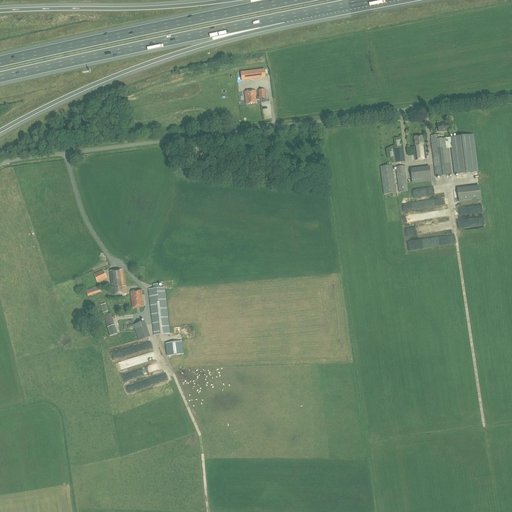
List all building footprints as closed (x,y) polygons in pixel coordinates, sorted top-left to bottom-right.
[(255,91),(245,92),(246,105),(257,103),(256,100),(266,99),(265,89),(258,90),(259,96),(256,97),(255,91)] [(448,123),(438,124),(439,132),(449,131),(448,123)] [(436,177),(451,175),(448,148),(452,148),(455,174),(477,172),(472,135),(439,139),(438,135),(431,136),(432,140),(431,140),(436,177)] [(415,146),(413,146),(415,161),(427,159),(425,145),(424,145),(422,136),(414,137),(415,146)] [(394,149),(395,163),(405,162),(403,148),(394,149)] [(380,166),(383,194),(396,193),(392,165),(380,166)] [(408,191),(405,166),(396,167),(399,192),(408,191)] [(411,182),(431,181),(430,166),(411,167),(411,182)] [(457,187),(459,201),(481,198),(479,183),(457,187)] [(94,275),(97,283),(107,279),(103,270),(94,275)] [(124,286),(122,270),(110,271),(112,289),(111,289),(112,296),(126,295),(125,286),(124,286)] [(88,296),(100,292),(99,288),(98,288),(97,286),(86,290),(88,296)] [(154,335),(169,334),(164,288),(149,290),(154,335)] [(141,291),(131,292),(132,308),(143,307),(141,291)] [(108,312),(103,313),(107,328),(114,325),(111,314),(109,314),(108,312)] [(142,327),(140,322),(133,325),(138,341),(143,339),(139,328),(142,327)] [(117,334),(114,325),(107,328),(110,336),(117,334)] [(181,342),(166,344),(167,356),(183,354),(181,342)] [(146,353),(147,361),(151,360),(151,359),(156,359),(156,352),(146,353)] [(143,368),(122,373),(124,379),(159,370),(158,363),(150,364),(151,368),(144,370),(143,368)]
